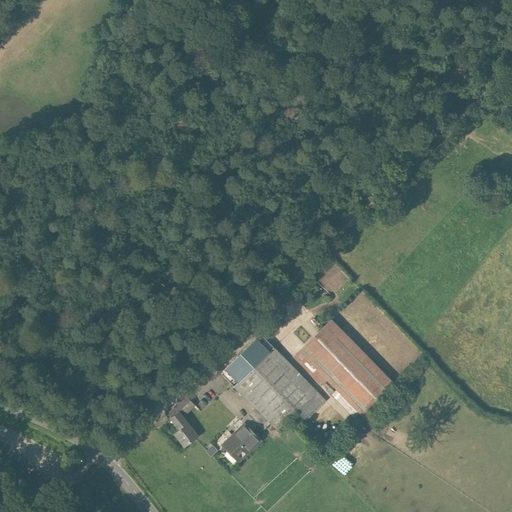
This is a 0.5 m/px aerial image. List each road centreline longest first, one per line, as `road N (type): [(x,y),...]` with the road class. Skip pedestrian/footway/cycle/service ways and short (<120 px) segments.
road 1 (track): [(235,336),(511,65)]
road 2 (tertiary): [(0,404),(77,439),(149,511)]
